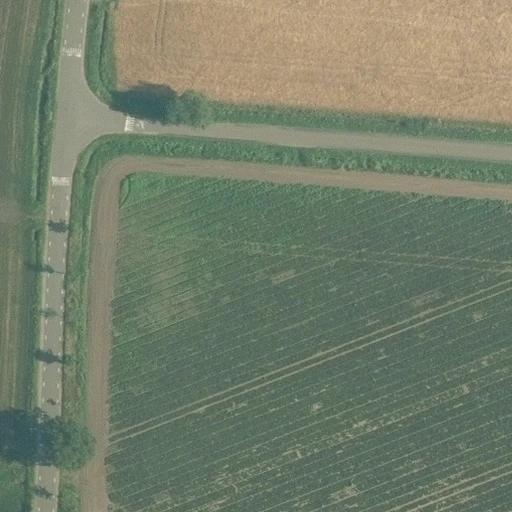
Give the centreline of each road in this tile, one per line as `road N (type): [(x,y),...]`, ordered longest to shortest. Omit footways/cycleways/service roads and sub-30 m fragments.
road 1 (unclassified): [(511,153),(67,117)]
road 2 (unclassified): [(47,511),(67,117)]
